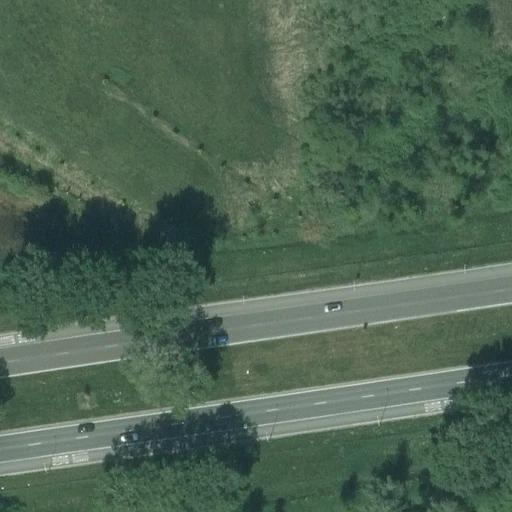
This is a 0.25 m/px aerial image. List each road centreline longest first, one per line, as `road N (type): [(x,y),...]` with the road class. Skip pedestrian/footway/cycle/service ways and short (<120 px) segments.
road 1 (primary): [(0,450),(511,375)]
road 2 (primary): [(511,290),(0,364)]
